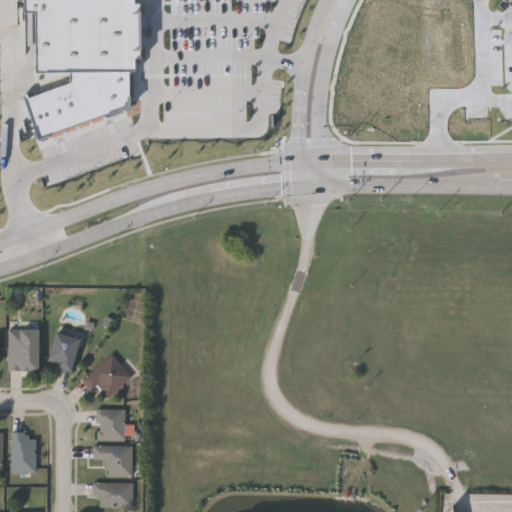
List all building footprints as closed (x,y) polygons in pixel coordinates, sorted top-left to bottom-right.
[(137,70),(136,0),(21,0),(21,12),(31,11),(32,71),(137,70)] [(35,24),(28,24),(26,45),(33,46),(35,24)] [(141,73),(144,109),(49,144),(45,143),(28,100),(39,97),(41,100),(82,86),(81,75),(141,73)] [(41,328),(41,370),(8,370),(8,328),(41,328)] [(82,339),(73,371),(48,363),(57,331),(82,339)] [(109,395),(98,384),(91,390),(82,379),(112,353),(131,376),(109,395)] [(125,408),(125,439),(96,439),(96,408),(125,408)] [(11,471),(11,432),(34,432),(34,471),(11,471)] [(106,458),(92,458),(92,445),(133,445),(133,475),(106,475),(106,458)] [(133,481),(133,506),(99,506),(99,495),(92,495),(92,481),(133,481)]
